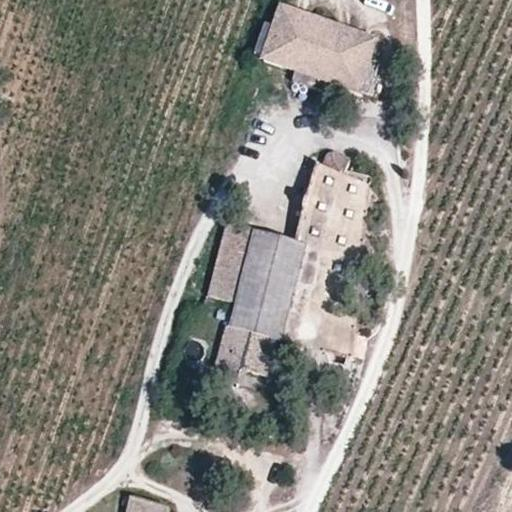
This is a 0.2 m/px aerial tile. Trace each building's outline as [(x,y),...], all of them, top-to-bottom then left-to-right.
[(282,68),(294,72),(326,82),(358,93),(359,90),(363,78),(369,60),(375,41),(366,38),(327,25),(290,13),(280,9),(273,28),(263,59),(262,61),(282,68)] [(263,59),(273,28),(264,25),(253,56),(263,59)] [(363,78),(359,90),(368,94),(379,63),(369,60),(363,78)] [(326,82),(294,72),(291,82),(322,92),(326,82)] [(323,167),(347,175),(352,160),(328,152),(323,167)] [(249,373),(271,379),(281,343),(339,358),(368,188),(316,167),(301,232),(314,235),(311,250),(289,244),(267,238),(229,229),(210,305),(239,312),(238,319),(235,331),(230,330),(217,376),(235,381),(245,385),(249,373)] [(292,230),(289,244),(311,250),(314,235),(301,232),(292,230)] [(209,312),(238,319),(239,312),(210,305),(209,312)] [(268,392),(271,379),(249,373),(245,385),(268,392)] [(150,504),(130,498),(126,511),(169,511),(170,510),(150,504)]
